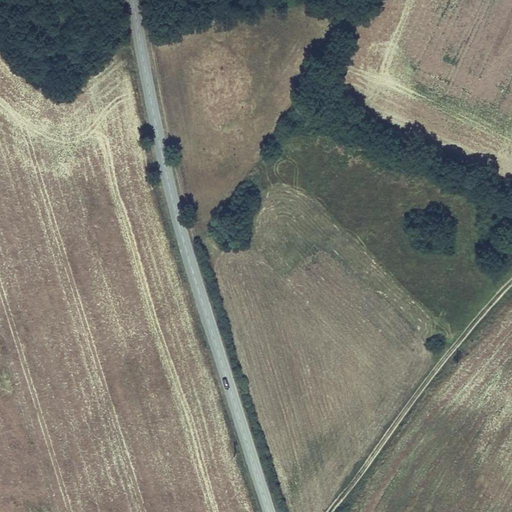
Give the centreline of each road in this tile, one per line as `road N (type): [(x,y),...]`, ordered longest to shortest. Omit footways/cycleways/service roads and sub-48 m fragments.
road 1 (tertiary): [(133,0),(178,225),(269,511)]
road 2 (track): [(332,511),(511,273)]
